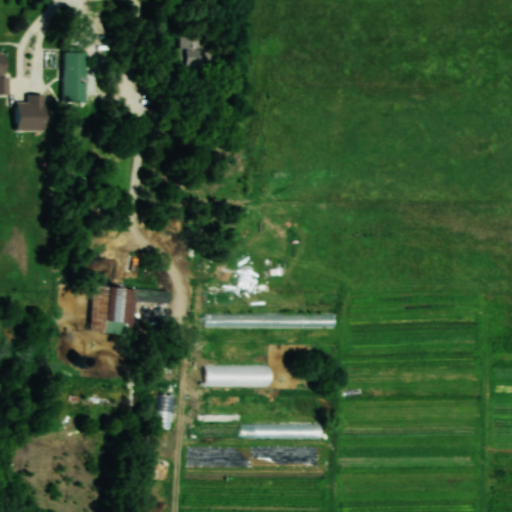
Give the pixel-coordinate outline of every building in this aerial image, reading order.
[(455,25),(442,23),(441,31),(454,33),(455,25)] [(200,30),(178,30),(178,63),(200,63),(200,30)] [(86,50),(65,50),(64,79),(85,80),(86,50)] [(16,101),(16,130),(45,130),(45,94),(27,94),(27,101),(16,101)] [(141,301),(169,301),(169,288),(92,286),(90,330),(140,332),(141,301)] [(230,291),(204,291),(204,302),(230,302),(230,291)] [(205,325),(225,325),(225,314),(205,314),(205,325)] [(270,364),(204,364),(204,383),(270,384),(270,364)] [(173,394),(155,393),(153,425),(172,426),(173,394)]
